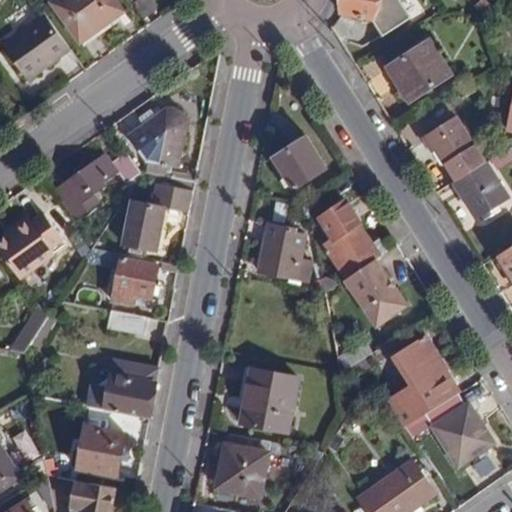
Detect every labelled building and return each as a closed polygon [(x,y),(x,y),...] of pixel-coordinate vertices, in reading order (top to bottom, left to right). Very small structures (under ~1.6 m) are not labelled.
[(125,11),(117,0),(56,0),(54,2),(82,42),(125,11)] [(345,0),(342,15),(376,21),(384,35),(411,17),(401,0),(345,0)] [(28,79),(71,47),(47,15),(5,46),(28,79)] [(453,74),(432,40),(389,68),(411,101),(453,74)] [(149,160),(178,165),(186,125),(185,116),(181,112),(175,109),(168,110),(132,135),(149,160)] [(490,162),(458,112),(430,130),(462,180),(490,162)] [(327,168),(307,137),(276,158),(291,183),(300,185),(327,168)] [(462,180),(456,183),(478,218),(509,197),(495,173),(511,161),(511,147),(490,162),(462,180)] [(127,182),(142,173),(127,152),(111,163),(106,155),(59,190),(78,217),(101,200),(96,192),(108,184),(106,181),(119,171),(127,182)] [(190,212),(196,182),(176,179),(175,187),(158,184),(154,205),(134,202),(126,244),(158,250),(167,208),(190,212)] [(348,279),(376,261),(382,257),(374,246),(361,225),(363,222),(349,201),(322,217),(335,239),(327,244),(348,279)] [(8,234),(0,239),(0,248),(20,278),(55,253),(51,248),(63,240),(44,213),(32,221),(27,215),(13,225),(16,229),(8,234)] [(5,230),(8,234),(16,229),(13,225),(5,230)] [(262,271),(308,280),(312,261),(305,259),(307,246),(306,245),(308,233),(270,225),(262,271)] [(382,257),(389,253),(382,242),(374,246),(382,257)] [(511,247),(500,255),(511,273),(511,247)] [(124,255),(93,249),(87,258),(122,265),(124,259),(124,255)] [(124,259),(122,265),(115,300),(135,304),(137,294),(153,297),(158,266),(124,259)] [(348,279),(346,280),(378,327),(407,307),(376,261),(348,279)] [(49,317),(39,305),(10,349),(26,352),(49,317)] [(113,311),(109,328),(145,335),(148,318),(113,311)] [(394,404),(407,426),(460,393),(446,372),(449,370),(427,336),(395,356),(417,390),(394,404)] [(92,385),(88,406),(150,418),(160,369),(116,360),(110,389),(92,385)] [(289,431),(299,378),(253,369),(242,422),(289,431)] [(460,393),(407,426),(415,438),(434,426),(459,466),(495,443),(470,401),(467,403),(460,393)] [(77,480),(79,481),(88,483),(90,470),(118,475),(127,420),(107,416),(104,428),(87,425),(77,480)] [(272,442),(230,434),(220,489),(262,496),(272,442)] [(0,490),(22,476),(0,440),(0,490)] [(46,458),(49,475),(64,478),(68,458),(50,455),(49,458),(46,458)] [(359,500),(368,511),(409,511),(437,492),(414,461),(359,500)] [(111,511),(116,488),(88,483),(79,481),(74,507),(86,509),(85,511),(111,511)] [(35,511),(29,501),(11,511),(35,511)]
